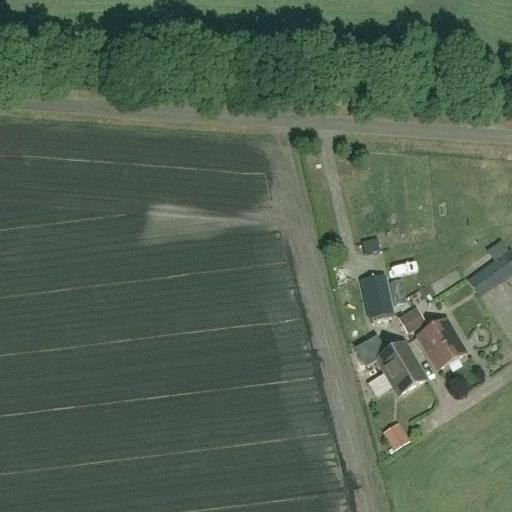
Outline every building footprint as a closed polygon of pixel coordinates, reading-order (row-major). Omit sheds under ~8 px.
[(481,274),(493,291),(511,277),(511,254),(511,253),(481,274)] [(393,317),(389,297),(366,302),(370,322),(393,317)] [(417,311),(398,322),(407,337),(426,327),(417,311)] [(437,373),(467,355),(447,321),(417,338),(437,373)] [(375,338),(355,350),(366,369),(377,362),(386,377),(394,391),(399,399),(426,382),(405,346),(386,357),(375,338)]
